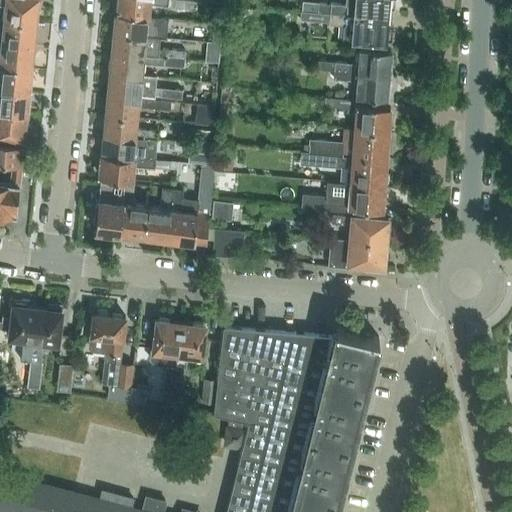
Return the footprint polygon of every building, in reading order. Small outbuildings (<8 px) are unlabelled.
[(0,0),(0,2),(5,3),(3,19),(37,23),(39,6),(37,6),(38,1),(40,1),(39,0),(0,0)] [(169,0),(115,0),(115,12),(116,12),(150,16),(151,4),(169,5),(169,0)] [(196,0),(169,0),(169,5),(196,8),(196,0)] [(330,3),(318,2),(317,12),(389,18),(390,8),(394,8),(395,0),(345,0),(345,3),(330,2),(330,3)] [(300,19),(313,20),(329,21),(329,24),(343,25),(342,39),(352,40),(387,43),(387,40),(392,40),(393,29),(388,28),(389,18),(317,12),(301,10),(300,19)] [(167,37),(168,17),(150,16),(116,12),(116,18),(114,17),(112,32),(146,35),(161,36),(167,37)] [(0,41),(33,45),(34,39),(36,39),(37,23),(3,19),(1,33),(0,32),(0,41)] [(250,26),(230,24),(229,32),(249,33),(250,26)] [(214,25),(212,40),(221,40),(224,41),(225,26),(222,25),(214,25)] [(185,50),(159,47),(161,36),(146,35),(112,32),(111,46),(113,47),(112,52),(184,58),(185,50)] [(0,64),(33,68),(35,51),(33,51),(33,45),(0,41),(0,64)] [(333,69),(389,74),(389,64),(392,61),(392,56),(390,53),(390,50),(360,47),(359,62),(334,61),(333,69)] [(143,62),(166,65),(184,66),(184,65),(184,58),(112,52),(112,56),(110,56),(109,71),(142,74),(143,62)] [(333,70),(333,69),(334,61),(324,60),(317,60),(317,69),(323,69),(333,70)] [(29,85),(31,85),(33,68),(0,64),(0,87),(29,91),(29,85)] [(390,87),(388,84),(389,74),(333,69),(333,70),(332,77),(357,79),(357,86),(356,96),(387,98),(387,94),(389,92),(390,87)] [(109,90),(108,94),(140,97),(140,93),(182,97),(183,88),(156,86),(157,75),(142,74),(109,71),(107,85),(109,85),(109,90)] [(0,87),(0,110),(28,114),(30,97),(28,97),(29,91),(0,87)] [(171,100),(140,97),(108,94),(108,99),(106,99),(104,114),(139,117),(140,107),(170,110),(171,100)] [(335,106),(335,97),(325,96),(324,105),(335,106)] [(355,103),(355,99),(335,97),(335,106),(347,107),(347,112),(355,113),(354,128),(388,131),(388,128),(389,128),(391,126),(392,120),(390,117),(389,117),(390,106),(355,103)] [(222,103),(221,117),(231,118),(231,116),(232,104),(222,103)] [(196,104),(194,123),(212,125),(214,105),(196,104)] [(24,138),(26,139),(26,135),(24,134),(25,129),(27,130),(28,114),(0,110),(0,136),(24,139),(24,138)] [(139,117),(104,114),(103,128),(105,128),(105,133),(157,138),(158,130),(138,128),(139,117)] [(310,138),(309,151),(329,153),(342,154),(342,153),(386,156),(387,145),(388,145),(390,142),(391,136),(389,134),(388,133),(388,131),(354,128),(353,142),(310,138)] [(198,129),(196,144),(200,144),(210,145),(212,130),(198,129)] [(157,138),(105,133),(104,138),(102,138),(101,153),(103,153),(135,155),(136,145),(156,147),(157,138)] [(0,160),(12,162),(23,163),(25,149),(23,149),(23,145),(25,145),(25,144),(0,140),(0,160)] [(200,144),(198,162),(213,164),(215,146),(210,145),(200,144)] [(342,157),(342,154),(329,153),(318,152),(317,160),(315,160),(314,164),(341,166),(339,181),(341,181),(350,182),(384,185),(384,182),(385,182),(387,180),(388,174),(386,171),(385,171),(386,160),(342,157)] [(100,176),(133,180),(135,165),(155,167),(156,159),(156,157),(135,155),(103,153),(102,161),(100,161),(99,175),(101,175),(100,176)] [(220,155),(219,169),(232,170),(234,156),(220,155)] [(156,159),(155,167),(170,168),(171,160),(156,159)] [(21,167),(12,166),(10,183),(0,181),(0,217),(10,218),(11,214),(15,215),(14,219),(16,219),(17,213),(16,213),(21,167)] [(206,242),(208,225),(214,168),(204,167),(201,167),(198,198),(182,196),(183,189),(174,188),(169,240),(172,240),(172,238),(177,239),(177,241),(195,243),(196,239),(205,241),(205,242),(206,242)] [(100,180),(99,191),(99,198),(96,198),(93,231),(112,233),(112,231),(118,231),(117,233),(120,234),(125,182),(100,180)] [(328,196),(303,194),(302,206),(302,207),(308,207),(340,210),(346,210),(346,207),(382,210),(383,198),(384,198),(386,196),(386,190),(385,187),(384,187),(384,185),(350,182),(341,181),(339,181),(329,180),(328,196)] [(125,182),(120,234),(123,234),(123,232),(128,232),(128,235),(145,237),(148,204),(132,202),(134,183),(125,182)] [(160,205),(148,204),(145,237),(161,239),(161,237),(166,237),(166,240),(169,240),(174,188),(162,186),(160,205)] [(214,199),(212,217),(232,219),(234,201),(214,199)] [(340,210),(308,207),(307,212),(315,213),(315,221),(344,223),(346,222),(346,219),(352,220),(350,239),(386,242),(386,240),(388,237),(388,232),(387,229),(387,227),(388,218),(352,215),(340,214),(340,210)] [(229,228),(228,244),(243,245),(244,230),(229,228)] [(328,265),(348,267),(348,263),(384,267),(385,258),(384,258),(385,255),(386,253),(387,248),(386,245),(386,242),(350,239),(330,237),(328,265)] [(0,329),(8,330),(7,339),(23,341),(20,360),(31,361),(38,307),(30,306),(30,303),(27,303),(28,301),(14,300),(12,317),(2,316),(1,321),(0,320),(0,329)] [(42,363),(44,341),(58,343),(62,305),(48,304),(48,305),(45,305),(45,307),(38,307),(31,361),(42,363)] [(94,312),(91,334),(89,348),(92,350),(104,352),(104,353),(102,383),(110,384),(116,384),(120,362),(121,355),(125,316),(107,313),(106,311),(99,310),(98,312),(94,312)] [(151,353),(150,359),(155,363),(165,365),(163,390),(173,391),(181,322),(172,321),(172,319),(155,317),(152,347),(151,353)] [(181,322),(173,391),(183,392),(187,355),(191,355),(201,357),(201,355),(204,353),(207,323),(189,321),(189,323),(181,322)] [(239,457),(225,511),(290,511),(296,489),(310,435),(324,381),(336,335),(334,334),(334,335),(333,335),(314,333),(313,333),(312,333),(295,332),(295,331),(294,331),(272,330),(272,329),(271,329),(249,327),(248,327),(225,325),(223,325),(216,389),(213,412),(229,416),(225,443),(242,445),(239,457)] [(365,391),(378,339),(379,337),(372,335),(372,333),(371,333),(371,334),(346,328),(346,327),(345,327),(345,329),(337,327),(336,328),(337,329),(336,335),(324,381),(365,391)] [(41,370),(42,363),(31,361),(30,369),(41,370)] [(130,386),(132,373),(133,363),(120,362),(116,384),(130,386)] [(59,373),(57,389),(57,390),(70,392),(72,374),(73,364),(60,363),(59,373)] [(202,394),(202,401),(214,402),(216,389),(217,379),(204,377),(203,387),(202,394)] [(324,381),(310,435),(351,445),(365,391),(324,381)] [(110,384),(109,398),(129,400),(130,386),(116,384),(110,384)] [(337,500),(351,445),(310,435),(296,489),(337,500)] [(0,472),(0,511),(162,511),(165,500),(146,495),(142,511),(131,508),(134,497),(101,488),(101,489),(98,499),(72,492),(0,472)] [(334,511),(337,500),(296,489),(290,511),(334,511)]
